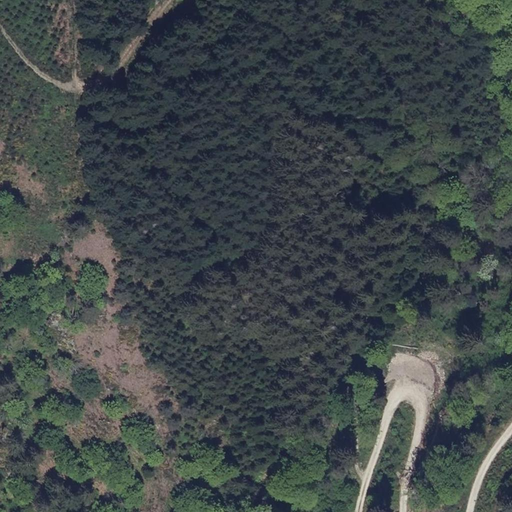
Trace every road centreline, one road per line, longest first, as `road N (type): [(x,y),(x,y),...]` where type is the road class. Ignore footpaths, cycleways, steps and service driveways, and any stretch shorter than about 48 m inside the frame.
road 1 (track): [(0,5),(34,63),(75,89),(113,76),(174,0)]
road 2 (track): [(405,511),(421,418),(402,399),(359,511)]
